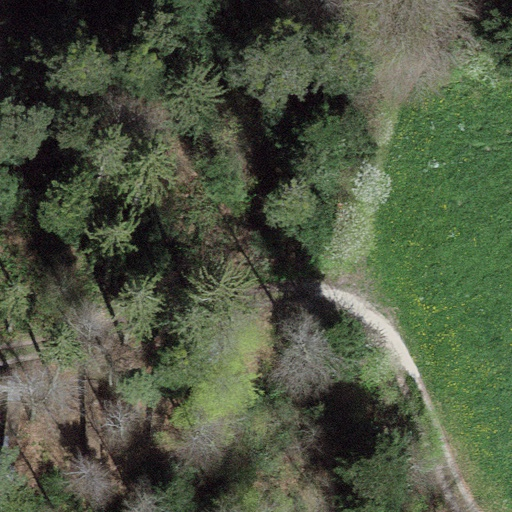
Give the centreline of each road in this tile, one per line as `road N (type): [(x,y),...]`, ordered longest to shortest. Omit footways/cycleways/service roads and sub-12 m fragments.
road 1 (track): [(460,511),(420,400),(370,317),(344,300),(260,298),(0,358)]
road 2 (track): [(398,96),(481,19),(511,13)]
